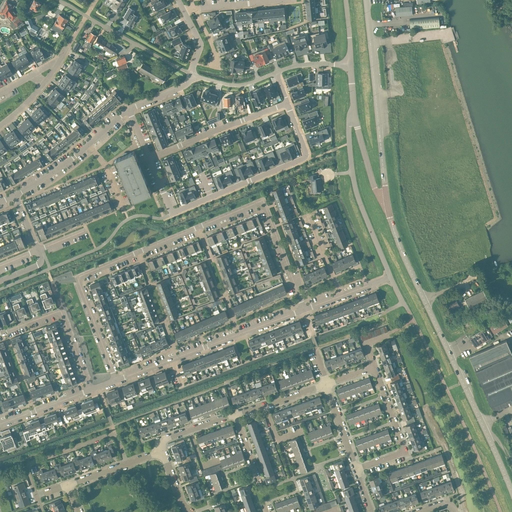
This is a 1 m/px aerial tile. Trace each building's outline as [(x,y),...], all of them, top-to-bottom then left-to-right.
[(26,5),(23,10),(27,12),(29,10),(32,12),(33,10),(36,11),(38,8),(38,7),(40,4),(39,3),(38,2),(36,1),(36,2),(34,0),(30,7),(26,5)] [(119,12),(126,0),(125,0),(110,0),(114,3),(111,8),(119,12)] [(158,0),(153,0),(150,2),(152,5),(154,4),(157,10),(160,9),(160,10),(164,8),(163,7),(167,5),(165,1),(164,1),(163,0),(161,0),(160,0),(159,1),(158,0)] [(505,0),(495,3),(496,5),(498,5),(498,7),(497,8),(497,10),(507,7),(509,6),(508,4),(510,4),(509,1),(507,2),(506,0),(505,0)] [(0,11),(0,17),(1,18),(2,18),(2,19),(3,19),(4,18),(5,18),(6,17),(7,18),(8,16),(12,20),(17,16),(12,9),(14,6),(6,1),(0,11)] [(412,15),(412,7),(395,8),(396,16),(412,15)] [(129,8),(123,17),(128,20),(126,24),(131,27),(137,16),(133,13),(134,11),(129,8)] [(164,23),(174,17),(173,13),(172,14),(170,11),(163,15),(161,12),(156,15),(158,18),(160,16),(164,23)] [(59,14),(53,26),(57,28),(55,30),(60,33),(68,19),(59,14)] [(217,16),(208,21),(211,27),(222,21),(219,15),(217,16)] [(19,17),(9,25),(13,30),(17,27),(18,28),(24,23),(19,17)] [(439,17),(409,19),(410,29),(440,27),(439,17)] [(35,26),(33,24),(30,18),(30,19),(25,21),(24,21),(27,27),(28,29),(29,31),(30,34),(35,37),(37,34),(35,33),(32,31),(35,26)] [(222,21),(211,27),(214,32),(220,29),(221,32),(227,29),(225,26),(223,27),(220,22),(222,21)] [(180,28),(179,28),(177,24),(172,27),(171,24),(165,27),(167,30),(169,29),(173,36),(182,31),(180,28)] [(223,37),(217,39),(219,46),(231,41),(228,32),(222,34),(223,37)] [(324,34),(319,35),(322,46),(327,44),(326,39),(329,38),(327,32),(324,33),(324,34)] [(90,33),(86,40),(85,39),(83,41),(87,44),(85,47),(88,49),(90,45),(91,43),(95,35),(90,33)] [(305,36),(300,37),(302,48),(308,46),(306,41),(309,40),(308,34),(304,35),(305,36)] [(314,35),(311,36),(312,42),(315,41),(316,47),(322,46),(319,35),(314,37),(314,35)] [(102,49),(106,42),(97,37),(93,43),(102,49)] [(180,37),(171,42),(174,46),(179,44),(180,47),(181,48),(178,56),(186,59),(190,47),(183,44),(182,43),(182,42),(180,37)] [(285,41),(278,43),(283,55),(289,53),(287,46),(288,46),(291,45),(288,37),(285,38),(286,40),(285,41)] [(294,37),(291,38),(292,44),(295,43),(297,49),(302,48),(300,37),(294,38),(294,37)] [(231,41),(219,46),(221,52),(228,49),(229,53),(230,53),(235,51),(231,41)] [(118,49),(106,42),(102,49),(114,56),(118,49)] [(76,43),(72,49),(77,51),(81,46),(76,43)] [(278,43),(272,46),(277,58),(283,55),(278,43)] [(47,57),(44,52),(42,53),(38,47),(33,50),(33,49),(30,51),(34,58),(37,57),(39,60),(41,59),(42,60),(47,57)] [(267,48),(258,51),(263,63),(269,61),(267,54),(270,53),(267,48)] [(258,51),(249,55),(251,61),(254,59),(257,66),(263,63),(258,51)] [(18,55),(25,67),(28,66),(27,64),(29,63),(28,61),(31,60),(27,53),(25,55),(23,53),(19,56),(18,55)] [(22,69),(25,67),(18,55),(13,58),(14,61),(12,62),(16,69),(18,67),(19,69),(21,68),(22,69)] [(124,57),(116,60),(118,66),(126,62),(124,57)] [(231,57),(230,70),(236,71),(238,58),(231,57)] [(70,64),(80,70),(83,65),(82,65),(84,62),(77,58),(76,61),(74,60),(73,62),(72,61),(70,64)] [(238,58),(236,71),(242,72),(244,59),(238,58)] [(1,65),(7,76),(9,75),(9,76),(14,74),(11,68),(9,69),(6,63),(1,66),(1,65)] [(117,67),(118,70),(115,72),(116,73),(119,72),(128,68),(126,63),(117,67)] [(143,63),(139,71),(154,80),(155,79),(162,82),(166,76),(143,63)] [(80,70),(70,64),(68,67),(69,68),(68,70),(70,71),(68,74),(74,77),(76,75),(77,75),(80,70)] [(326,74),(322,73),(322,88),(328,89),(328,81),(331,81),(331,82),(331,77),(328,77),(328,75),(326,75),(326,74)] [(62,76),(60,79),(70,86),(74,81),(73,80),(74,77),(68,74),(66,76),(65,75),(64,77),(62,76)] [(294,77),(286,80),(287,80),(288,85),(289,87),(296,84),(297,87),(302,86),(304,85),(303,81),(300,83),(297,76),(294,77)] [(70,86),(60,79),(58,82),(60,82),(58,84),(60,86),(58,88),(64,92),(65,89),(67,90),(70,86)] [(280,98),(277,91),(275,92),(272,85),(265,88),(269,99),(276,96),(277,99),(280,98)] [(298,90),(292,93),(294,99),(306,95),(302,86),(297,87),(297,88),(298,90)] [(64,92),(58,88),(56,90),(55,89),(53,91),(52,90),(50,93),(59,99),(62,95),(62,94),(64,92)] [(114,89),(109,93),(118,103),(122,99),(114,89)] [(204,91),(201,99),(213,103),(212,105),(216,106),(218,100),(215,99),(216,95),(209,92),(209,91),(205,90),(205,91),(204,91)] [(253,92),(255,97),(252,98),(255,106),(259,105),(257,102),(263,100),(260,90),(253,92)] [(59,99),(50,93),(48,95),(49,96),(47,98),(49,99),(47,102),(53,106),(55,104),(57,106),(61,101),(59,99)] [(109,94),(105,97),(113,106),(117,103),(118,103),(109,93),(109,94)] [(187,102),(185,103),(187,110),(190,109),(190,107),(197,105),(192,93),(189,95),(185,97),(187,102)] [(236,102),(234,102),(234,105),(240,105),(241,109),(245,108),(247,108),(247,105),(245,105),(245,101),(243,101),(242,96),(239,96),(238,96),(237,96),(237,97),(236,97),(236,102)] [(105,97),(101,101),(109,110),(113,106),(105,97)] [(180,98),(175,100),(179,111),(184,109),(180,98)] [(298,107),(300,112),(308,110),(311,109),(311,108),(312,108),(309,101),(308,98),(300,101),(301,104),(298,105),(299,107),(298,107)] [(179,111),(175,100),(172,101),(170,102),(174,113),(179,111)] [(101,101),(97,104),(105,113),(109,110),(101,101)] [(174,113),(170,102),(164,105),(169,115),(174,113)] [(97,104),(93,108),(101,117),(105,113),(97,104)] [(34,110),(44,121),(48,117),(45,115),(48,113),(42,107),(40,109),(39,107),(37,109),(36,108),(34,110)] [(93,108),(89,111),(97,120),(101,117),(93,108)] [(146,118),(159,113),(158,111),(155,112),(154,109),(144,113),(144,115),(145,118),(146,118)] [(37,121),(39,124),(43,120),(44,121),(34,110),(32,112),(33,113),(31,115),(32,117),(30,118),(35,123),(37,121)] [(310,118),(303,121),(306,128),(312,126),(313,127),(316,126),(316,125),(317,124),(314,117),(318,115),(317,110),(308,113),(310,118)] [(85,114),(85,115),(93,124),(94,124),(93,124),(97,120),(89,111),(85,115),(85,114)] [(159,113),(146,118),(148,123),(158,119),(157,120),(155,115),(159,113)] [(93,124),(85,115),(81,118),(89,128),(93,124)] [(277,119),(272,121),(276,129),(284,126),(285,130),(289,128),(286,121),(283,122),(281,117),(277,119)] [(22,121),(32,132),(31,131),(35,127),(33,125),(35,123),(30,118),(29,120),(27,119),(26,120),(25,119),(22,121)] [(161,124),(158,119),(148,123),(150,128),(161,124)] [(20,128),(18,129),(24,135),(23,135),(28,140),(30,138),(28,136),(32,132),(22,121),(20,124),(21,125),(19,126),(20,128)] [(73,128),(79,136),(84,133),(76,123),(71,126),(73,128)] [(190,123),(185,125),(186,127),(189,136),(192,135),(192,136),(194,135),(194,134),(195,134),(190,123)] [(265,123),(258,126),(259,129),(258,129),(259,132),(260,132),(262,136),(269,133),(270,135),(273,134),(271,127),(269,128),(268,127),(267,127),(265,123)] [(161,124),(150,128),(152,133),(163,129),(161,124)] [(186,127),(181,129),(184,138),(189,136),(186,127)] [(310,140),(309,140),(311,144),(312,145),(317,143),(317,144),(319,143),(318,143),(325,140),(323,137),(329,134),(326,128),(318,131),(319,135),(318,135),(317,136),(317,135),(317,136),(316,137),(315,137),(314,136),(314,137),(309,139),(310,140)] [(74,130),(70,133),(75,139),(79,136),(74,129),(74,130)] [(163,129),(152,133),(154,138),(163,135),(161,130),(163,129)] [(184,138),(181,129),(176,131),(178,136),(179,140),(180,140),(182,139),(184,138)] [(247,130),(242,132),(246,142),(254,139),(255,140),(258,139),(255,133),(252,134),(251,130),(247,131),(247,130)] [(8,133),(15,144),(20,140),(19,139),(21,137),(16,131),(14,133),(13,131),(11,132),(10,131),(8,133)] [(9,145),(10,147),(15,144),(8,133),(5,135),(6,136),(4,137),(5,139),(3,140),(7,147),(9,145)] [(70,133),(66,136),(71,143),(75,139),(70,133)] [(229,133),(220,137),(219,138),(221,141),(222,141),(222,143),(228,141),(229,144),(233,142),(236,141),(234,135),(231,137),(229,133)] [(163,135),(154,138),(156,143),(167,139),(165,140),(163,135)] [(66,136),(61,140),(67,146),(71,143),(66,136)] [(167,139),(156,143),(158,149),(169,144),(167,139)] [(211,140),(209,141),(214,152),(219,149),(214,139),(211,140)] [(61,140),(57,143),(62,150),(67,146),(61,140)] [(214,152),(209,141),(204,143),(209,154),(208,152),(213,150),(213,152),(214,152)] [(57,143),(53,146),(58,153),(62,150),(57,143)] [(209,154),(204,143),(201,144),(199,145),(204,156),(209,154)] [(294,143),(285,146),(290,159),(296,156),(294,151),(297,150),(294,143)] [(204,156),(199,145),(194,147),(199,158),(204,156)] [(53,146),(49,150),(54,156),(58,153),(53,146)] [(285,146),(276,150),(279,158),(282,156),(284,161),(290,159),(285,146)] [(199,158),(194,147),(191,148),(191,149),(189,149),(194,160),(199,158)] [(194,160),(189,149),(187,150),(184,151),(184,152),(188,162),(194,160)] [(49,150),(44,153),(49,160),(54,156),(49,150)] [(129,194),(131,199),(132,202),(152,193),(149,185),(144,187),(143,185),(147,184),(138,164),(137,164),(135,160),(138,159),(134,151),(114,159),(118,167),(119,167),(121,171),(120,171),(129,191),(130,193),(129,194)] [(273,152),(264,155),(269,168),(275,165),(273,160),(276,159),(273,152)] [(36,159),(40,166),(45,163),(40,154),(35,157),(34,157),(36,159)] [(264,157),(255,160),(257,166),(261,165),(263,170),(269,168),(264,155),(264,157)] [(165,165),(176,161),(174,156),(163,160),(164,162),(163,162),(165,165)] [(36,159),(31,162),(36,169),(40,166),(36,159)] [(178,166),(176,161),(165,165),(168,170),(178,166)] [(252,161),(243,165),(248,176),(253,174),(251,169),(254,167),(252,161)] [(31,162),(27,165),(31,172),(36,169),(31,162)] [(237,167),(234,169),(236,175),(240,173),(242,179),(248,176),(243,165),(243,164),(237,166),(237,167)] [(27,165),(22,168),(26,175),(31,172),(27,165)] [(180,171),(178,166),(168,170),(170,175),(180,171)] [(22,168),(17,170),(22,177),(26,175),(22,168)] [(17,170),(13,173),(17,180),(22,177),(17,170)] [(231,170),(222,174),(227,185),(232,183),(230,177),(233,176),(231,170)] [(13,173),(12,171),(7,174),(12,183),(17,180),(13,173)] [(182,176),(180,171),(170,175),(172,181),(182,176)] [(222,174),(213,178),(216,184),(219,183),(221,187),(227,185),(222,174)] [(97,175),(91,177),(95,185),(100,182),(97,175)] [(311,179),(313,192),(321,191),(320,178),(316,178),(316,175),(309,176),(309,179),(311,179)] [(91,177),(86,179),(89,187),(95,185),(91,177)] [(86,179),(81,181),(84,189),(89,187),(86,179)] [(81,181),(76,183),(79,191),(84,189),(81,181)] [(76,183),(71,185),(74,193),(79,191),(76,183)] [(71,185),(66,187),(69,195),(74,193),(71,185)] [(194,185),(185,189),(190,200),(196,198),(193,193),(197,192),(194,185)] [(66,187),(61,190),(64,197),(69,195),(66,187)] [(179,192),(176,193),(179,199),(182,198),(184,203),(190,200),(185,189),(185,188),(179,190),(179,192)] [(272,191),(274,196),(282,193),(280,188),(272,191)] [(61,190),(56,192),(59,199),(64,197),(61,190)] [(56,192),(51,194),(54,201),(59,199),(56,192)] [(284,198),(282,193),(274,196),(276,201),(284,198)] [(51,194),(46,196),(49,203),(54,201),(51,194)] [(46,196),(41,198),(44,205),(49,203),(46,196)] [(41,198),(36,200),(39,208),(44,205),(41,198)] [(286,203),(284,198),(276,201),(278,206),(286,203)] [(36,200),(31,202),(34,210),(39,208),(36,200)] [(34,210),(31,202),(26,204),(29,212),(34,210)] [(108,202),(103,204),(106,212),(112,210),(111,210),(108,202)] [(288,208),(286,203),(278,206),(280,211),(288,208)] [(103,204),(98,206),(101,215),(106,212),(103,204)] [(331,204),(323,207),(325,213),(333,209),(331,204)] [(98,206),(93,208),(96,217),(101,215),(98,206)] [(93,208),(88,211),(91,219),(96,217),(93,208)] [(290,213),(288,208),(280,211),(282,216),(290,213)] [(333,209),(325,213),(327,218),(336,214),(333,209)] [(8,211),(3,214),(6,221),(7,224),(13,221),(12,219),(8,211)] [(88,211),(83,213),(86,221),(91,219),(88,211)] [(83,213),(78,215),(81,223),(86,221),(83,213)] [(290,213),(282,216),(284,222),(292,219),(290,213)] [(336,214),(327,218),(329,223),(338,219),(336,214)] [(78,215),(73,217),(76,225),(81,223),(78,215)] [(252,218),(256,226),(261,224),(258,216),(252,218)] [(73,217),(68,219),(71,227),(76,225),(73,217)] [(252,218),(247,220),(251,228),(256,226),(252,218)] [(68,219),(62,221),(66,229),(71,227),(68,219)] [(338,219),(329,223),(331,228),(340,224),(338,219)] [(247,220),(242,222),(246,231),(251,228),(247,220)] [(62,221),(57,223),(61,231),(66,229),(62,221)] [(293,221),(284,224),(286,229),(295,226),(293,221)] [(240,223),(237,224),(241,233),(246,231),(242,222),(240,223)] [(57,223),(52,225),(56,233),(61,231),(57,223)] [(235,225),(232,226),(236,235),(241,233),(237,224),(235,225)] [(340,224),(331,228),(333,233),(342,229),(340,224)] [(52,225),(47,227),(51,235),(56,233),(52,225)] [(42,229),(43,229),(42,226),(35,229),(37,234),(36,234),(37,237),(39,236),(40,239),(39,240),(46,238),(42,229)] [(230,227),(227,228),(231,237),(236,235),(232,226),(230,227)] [(295,226),(286,229),(288,234),(296,231),(295,226)] [(47,227),(43,229),(42,229),(46,238),(51,235),(47,227)] [(225,229),(222,230),(226,239),(231,237),(227,228),(225,230),(225,229)] [(342,229),(333,233),(335,238),(344,234),(342,229)] [(220,232),(217,233),(221,241),(226,239),(222,230),(220,232)] [(296,231),(288,234),(290,239),(298,236),(296,231)] [(215,234),(212,235),(215,243),(221,241),(217,233),(215,234)] [(344,234),(335,238),(337,243),(346,239),(344,234)] [(13,238),(14,241),(18,249),(24,246),(22,243),(24,242),(23,240),(22,240),(20,235),(13,238)] [(210,236),(207,237),(210,245),(215,243),(212,235),(210,236)] [(298,236),(290,239),(292,244),(300,241),(298,236)] [(257,245),(265,242),(263,237),(255,240),(257,245)] [(346,239),(337,243),(340,248),(348,245),(346,239)] [(14,241),(9,243),(13,251),(18,249),(14,241)] [(193,243),(196,251),(202,249),(198,241),(195,242),(193,243)] [(300,241),(292,244),(294,249),(302,246),(300,241)] [(267,247),(265,242),(257,245),(259,251),(267,247)] [(9,243),(4,245),(8,253),(13,251),(9,243)] [(190,244),(188,245),(191,253),(196,251),(193,243),(190,244)] [(185,246),(183,247),(186,255),(191,253),(188,245),(185,246)] [(302,246),(294,249),(296,254),(304,251),(302,246)] [(180,248),(178,249),(181,257),(186,255),(183,247),(180,248)] [(269,252),(267,247),(259,251),(261,256),(269,252)] [(175,250),(173,251),(176,259),(181,257),(178,249),(175,250)] [(170,252),(168,253),(171,261),(176,259),(173,251),(170,252)] [(304,251),(296,254),(298,259),(306,256),(304,251)] [(271,257),(269,252),(261,256),(263,261),(271,257)] [(165,254),(163,255),(166,263),(171,261),(168,253),(165,254)] [(219,263),(227,260),(225,254),(217,257),(219,263)] [(352,254),(347,257),(351,265),(356,262),(352,254)] [(160,256),(158,257),(161,266),(166,263),(163,255),(160,256)] [(306,256),(298,259),(300,265),(308,262),(306,256)] [(155,258),(153,259),(156,268),(157,270),(162,268),(161,266),(158,257),(155,258)] [(273,263),(271,257),(263,261),(265,266),(273,263)] [(347,257),(342,259),(346,267),(351,265),(347,257)] [(156,268),(153,259),(150,260),(147,262),(151,270),(156,268)] [(342,259),(337,261),(341,269),(346,267),(342,259)] [(219,263),(221,268),(229,265),(227,260),(219,263)] [(337,261),(332,263),(336,271),(341,269),(337,261)] [(199,270),(207,267),(205,262),(197,265),(199,270)] [(275,268),(273,263),(265,266),(266,271),(275,268)] [(131,268),(134,275),(142,272),(141,269),(140,270),(138,265),(131,268)] [(221,268),(223,273),(231,270),(229,265),(221,268)] [(199,270),(201,275),(209,272),(207,267),(199,270)] [(324,267),(319,269),(322,277),(327,275),(324,267)] [(131,268),(125,271),(129,280),(135,278),(134,275),(131,268)] [(275,268),(266,271),(269,276),(277,273),(275,268)] [(322,277),(319,269),(314,271),(317,280),(322,277)] [(223,273),(225,278),(233,275),(231,270),(223,273)] [(125,271),(118,274),(122,283),(129,280),(125,271)] [(317,280),(314,271),(309,274),(312,282),(317,280)] [(201,275),(203,281),(211,277),(209,272),(201,275)] [(122,283),(118,274),(111,277),(115,286),(122,283)] [(312,282),(309,274),(303,276),(307,284),(312,282)] [(225,278),(226,283),(235,280),(233,275),(225,278)] [(203,281),(205,286),(213,282),(211,277),(203,281)] [(159,289),(167,286),(165,280),(157,283),(159,289)] [(226,283),(228,288),(237,285),(235,280),(226,283)] [(92,290),(101,287),(99,282),(90,285),(92,290)] [(205,286),(206,291),(215,288),(213,282),(205,286)] [(277,285),(282,295),(287,293),(282,283),(277,285)] [(237,285),(228,288),(230,294),(239,290),(237,285)] [(277,298),(282,295),(277,285),(272,287),(277,298)] [(169,291),(167,286),(159,289),(161,294),(169,291)] [(93,290),(95,295),(103,292),(101,287),(92,290),(93,290)] [(139,296),(148,292),(147,288),(146,288),(146,287),(137,291),(139,296)] [(272,300),(277,298),(272,287),(267,289),(272,300)] [(206,291),(208,296),(217,293),(215,288),(206,291)] [(267,302),(272,300),(267,289),(262,291),(267,302)] [(483,290),(465,299),(470,310),(488,301),(483,290)] [(95,295),(96,300),(107,296),(105,291),(103,292),(95,295)] [(171,296),(169,291),(161,294),(162,299),(171,296)] [(262,304),(267,302),(262,291),(257,294),(258,296),(262,304)] [(139,296),(141,301),(150,298),(148,293),(149,293),(148,292),(139,296)] [(45,293),(40,295),(42,301),(41,301),(42,303),(43,303),(43,305),(42,306),(42,308),(44,307),(45,308),(51,306),(50,303),(52,302),(50,296),(47,297),(45,293)] [(217,293),(208,296),(210,301),(219,298),(217,293)] [(371,294),(366,296),(369,305),(374,303),(371,294)] [(98,306),(98,305),(109,301),(107,296),(96,300),(98,306)] [(173,301),(171,296),(162,299),(164,304),(173,301)] [(257,306),(262,304),(258,296),(253,298),(257,306)] [(366,296),(361,298),(364,307),(369,305),(366,296)] [(29,313),(31,312),(31,313),(37,311),(36,308),(39,307),(36,301),(33,302),(32,298),(26,300),(29,307),(27,308),(29,313)] [(141,301),(143,306),(152,303),(150,298),(141,301)] [(252,309),(257,306),(253,298),(248,300),(252,309)] [(361,298),(356,300),(359,309),(364,307),(361,298)] [(456,299),(447,303),(450,309),(453,308),(454,309),(460,306),(456,299)] [(247,311),(252,309),(248,300),(243,303),(247,311)] [(356,300),(350,302),(353,311),(359,309),(356,300)] [(98,305),(100,310),(111,306),(109,301),(98,305)] [(175,306),(173,301),(164,304),(166,309),(175,306)] [(350,302),(345,304),(348,313),(353,311),(350,302)] [(14,317),(16,316),(17,318),(23,316),(22,313),(25,312),(23,306),(20,308),(18,303),(12,305),(14,310),(12,311),(14,317)] [(143,306),(145,311),(154,308),(152,303),(143,306)] [(242,313),(247,311),(243,303),(238,305),(242,313)] [(345,304),(340,306),(343,314),(348,313),(345,304)] [(242,313),(238,305),(233,307),(237,315),(242,313)] [(100,310),(102,315),(112,312),(111,306),(100,310)] [(176,311),(175,306),(166,309),(168,314),(176,311)] [(340,306),(335,308),(338,316),(343,314),(340,306)] [(145,311),(147,316),(156,313),(154,308),(145,311)] [(335,308),(330,310),(333,318),(338,316),(335,308)] [(330,310),(324,312),(328,320),(333,318),(330,310)] [(4,311),(0,312),(0,316),(3,324),(8,322),(8,323),(12,321),(8,311),(5,312),(4,311)] [(176,311),(168,314),(170,319),(178,316),(176,311)] [(220,313),(223,321),(229,319),(225,311),(220,313)] [(102,315),(104,320),(114,317),(112,312),(102,315)] [(324,312),(319,314),(322,322),(328,320),(324,312)] [(147,316),(149,321),(158,318),(158,317),(158,318),(156,313),(147,316)] [(218,323),(223,321),(220,313),(215,315),(218,323)] [(322,322),(319,314),(314,316),(317,324),(322,322)] [(213,326),(218,323),(215,315),(210,317),(213,326)] [(106,326),(106,325),(114,322),(116,322),(114,317),(104,320),(106,326)] [(208,328),(213,326),(210,317),(205,320),(208,328)] [(488,327),(470,338),(475,346),(493,335),(492,335),(508,325),(503,317),(488,327)] [(158,318),(149,321),(151,326),(160,323),(159,322),(160,322),(158,318)] [(468,319),(461,324),(465,331),(473,326),(468,319)] [(203,330),(208,328),(205,320),(200,322),(203,330)] [(302,328),(299,321),(297,322),(294,323),(297,332),(297,331),(298,334),(299,334),(304,332),(303,330),(302,328)] [(116,322),(114,322),(106,325),(106,326),(108,331),(118,327),(116,322)] [(199,332),(203,330),(200,322),(195,324),(199,332)] [(56,328),(54,323),(44,327),(46,332),(56,328)] [(297,332),(294,323),(291,324),(289,325),(292,333),(297,332)] [(194,334),(199,332),(195,324),(190,326),(194,334)] [(292,333),(289,325),(287,326),(284,327),(287,335),(292,333)] [(189,337),(194,334),(190,326),(185,328),(189,337)] [(108,331),(110,336),(118,332),(120,332),(118,327),(108,331)] [(287,335),(284,327),(281,328),(279,329),(282,337),(287,335)] [(46,332),(48,337),(58,334),(56,329),(56,328),(46,332)] [(184,339),(189,337),(185,328),(180,331),(184,339)] [(282,337),(279,329),(277,330),(277,329),(274,331),(277,339),(282,337)] [(184,339),(180,331),(175,333),(178,341),(184,339)] [(277,339),(274,331),(271,332),(269,333),(272,341),(273,343),(278,342),(277,339)] [(110,336),(112,340),(112,341),(120,337),(122,337),(120,332),(118,332),(110,336)] [(272,341),(269,333),(267,333),(264,334),(267,343),(272,341)] [(50,342),(52,342),(60,339),(58,334),(48,337),(50,342)] [(267,343),(264,334),(261,336),(259,336),(262,345),(267,343)] [(13,344),(22,341),(20,336),(10,339),(12,345),(13,344)] [(160,340),(164,348),(169,345),(165,336),(160,338),(160,340)] [(262,345),(259,336),(257,337),(254,338),(257,347),(262,345)] [(112,341),(112,340),(111,341),(113,346),(114,346),(122,343),(124,342),(122,337),(120,337),(112,341)] [(257,347),(254,338),(251,339),(248,340),(251,349),(257,347)] [(52,342),(53,347),(62,344),(60,339),(52,342)] [(154,352),(159,350),(155,342),(155,340),(150,342),(151,344),(154,352)] [(160,340),(155,342),(159,350),(164,348),(160,340)] [(511,353),(506,340),(469,356),(494,412),(511,403),(511,401),(510,398),(511,396),(511,353)] [(13,344),(15,349),(24,346),(22,341),(13,344)] [(114,346),(115,351),(124,348),(122,343),(114,346)] [(379,353),(388,350),(386,343),(377,346),(379,353)] [(52,348),(53,353),(64,349),(62,344),(53,347),(52,348)] [(149,354),(154,352),(151,344),(146,346),(149,354)] [(149,354),(146,346),(145,345),(140,347),(144,356),(149,354)] [(15,349),(17,354),(25,351),(24,346),(15,349)] [(238,357),(234,346),(231,347),(228,348),(232,359),(233,358),(238,357)] [(117,356),(126,353),(128,352),(126,347),(124,348),(115,351),(117,356)] [(364,356),(361,347),(355,350),(358,358),(364,356)] [(232,359),(228,348),(225,349),(223,350),(227,359),(232,357),(232,359)] [(64,349),(53,353),(55,358),(57,357),(66,354),(64,349)] [(221,350),(218,352),(221,361),(222,363),(227,361),(227,359),(223,350),(221,351),(221,350)] [(358,358),(355,350),(349,352),(352,360),(358,358)] [(388,350),(379,353),(381,359),(390,356),(388,350)] [(17,354),(19,359),(27,356),(25,351),(17,354)] [(221,361),(218,352),(215,353),(213,354),(216,362),(221,361)] [(352,360),(349,352),(343,354),(346,363),(352,360)] [(117,356),(119,361),(128,358),(126,353),(117,356)] [(57,357),(59,362),(67,359),(66,354),(57,357)] [(216,362),(213,354),(211,354),(208,355),(211,364),(212,366),(217,364),(216,362)] [(346,363),(343,354),(337,356),(340,365),(346,363)] [(212,366),(211,364),(208,355),(205,357),(203,357),(207,368),(212,366)] [(19,359),(21,364),(29,361),(27,356),(19,359)] [(340,365),(337,356),(331,358),(334,367),(340,365)] [(390,356),(381,359),(384,365),(392,362),(390,356)] [(207,368),(203,357),(201,358),(198,359),(201,368),(202,370),(207,368)] [(0,360),(0,363),(1,366),(9,363),(7,358),(0,360)] [(130,363),(128,358),(119,361),(121,366),(130,363)] [(324,361),(327,369),(334,367),(331,358),(324,361)] [(69,364),(70,364),(68,359),(67,359),(59,362),(57,363),(59,368),(61,367),(69,364)] [(201,368),(198,359),(195,360),(193,361),(196,370),(201,368)] [(21,364),(23,369),(31,366),(29,361),(21,364)] [(196,370),(193,361),(191,362),(188,363),(191,372),(196,370)] [(392,362),(384,365),(386,371),(394,368),(392,362)] [(0,371),(0,372),(3,371),(11,368),(9,363),(1,366),(0,366),(0,371)] [(191,372),(188,363),(185,364),(182,365),(183,366),(185,372),(186,375),(186,376),(191,374),(192,374),(191,372)] [(61,367),(59,368),(61,373),(63,372),(71,369),(69,364),(61,367)] [(23,369),(25,374),(33,371),(31,366),(23,369)] [(306,371),(309,381),(314,379),(311,370),(312,369),(311,366),(309,367),(310,370),(307,371),(306,371)] [(3,371),(5,376),(13,373),(11,368),(3,371)] [(306,371),(307,371),(306,368),(304,369),(305,371),(302,373),(300,373),(304,383),(309,381),(306,371)] [(394,368),(386,371),(388,377),(390,377),(391,379),(399,376),(398,373),(397,374),(394,368)] [(63,378),(73,374),(71,369),(63,372),(61,373),(63,378)] [(300,373),(302,373),(301,370),(298,371),(299,373),(296,374),(295,375),(298,385),(304,383),(300,373)] [(35,376),(33,371),(25,374),(24,375),(26,380),(35,376)] [(169,384),(168,381),(171,380),(169,373),(166,374),(165,371),(162,372),(162,371),(159,372),(164,386),(169,384)] [(164,386),(159,372),(156,373),(157,374),(154,375),(155,378),(153,379),(155,386),(158,385),(158,386),(163,384),(164,386)] [(295,375),(296,374),(295,372),(293,373),(294,375),(291,376),(289,377),(293,387),(298,385),(295,375)] [(5,376),(7,381),(15,378),(13,373),(5,376)] [(75,379),(73,374),(63,378),(65,383),(67,382),(75,379)] [(289,377),(291,376),(290,374),(288,374),(289,377),(285,378),(284,379),(287,388),(293,387),(289,377)] [(284,379),(285,378),(284,376),(282,376),(283,379),(278,381),(282,390),(287,388),(284,379)] [(392,389),(401,386),(399,380),(400,380),(399,376),(391,379),(392,382),(390,383),(392,389)] [(16,377),(15,378),(7,381),(9,386),(18,383),(16,377)] [(153,387),(155,386),(153,379),(150,380),(149,377),(144,379),(148,391),(153,389),(153,387)] [(369,392),(368,389),(373,388),(369,378),(364,380),(367,390),(366,390),(367,393),(369,392)] [(75,379),(67,382),(65,383),(67,388),(77,384),(75,379)] [(140,384),(137,385),(139,392),(142,391),(142,392),(148,390),(148,391),(144,379),(138,381),(140,384)] [(363,391),(366,390),(367,390),(364,380),(358,382),(362,391),(360,392),(361,395),(364,394),(363,391)] [(45,386),(48,394),(54,392),(50,384),(50,381),(44,383),(45,386)] [(277,390),(274,382),(268,384),(271,392),(277,390)] [(357,393),(360,392),(362,391),(358,382),(353,384),(356,393),(355,394),(356,396),(358,396),(357,393)] [(131,384),(128,385),(132,396),(137,394),(137,393),(139,392),(137,385),(134,386),(133,383),(131,384)] [(271,392),(268,384),(262,386),(265,394),(271,392)] [(352,395),(355,394),(356,393),(353,384),(347,386),(351,395),(350,396),(351,398),(353,398),(352,395)] [(124,390),(121,391),(124,398),(126,397),(126,398),(132,396),(128,385),(125,386),(123,387),(124,390)] [(33,400),(38,398),(34,386),(29,388),(33,400)] [(34,386),(38,398),(43,396),(40,387),(35,389),(34,386)] [(45,386),(40,387),(43,396),(48,394),(45,386)] [(265,394),(262,386),(256,388),(259,397),(265,394)] [(342,387),(345,395),(346,397),(344,398),(345,400),(347,400),(347,397),(350,396),(351,395),(347,386),(342,387)] [(401,386),(392,389),(394,395),(403,392),(401,386)] [(341,399),(344,398),(346,397),(345,395),(342,387),(337,389),(340,399),(339,399),(340,402),(342,401),(341,399)] [(124,398),(121,391),(119,392),(118,389),(115,390),(115,389),(115,388),(111,390),(116,402),(117,403),(125,400),(124,400),(124,398)] [(259,397),(256,388),(250,390),(253,399),(259,397)] [(112,405),(117,403),(116,402),(111,390),(108,391),(109,391),(109,392),(107,393),(108,396),(105,397),(108,404),(111,403),(112,405)] [(253,399),(250,390),(244,392),(247,401),(253,399)] [(247,401),(244,392),(238,395),(241,403),(247,401)] [(403,392),(394,395),(397,401),(405,398),(403,392)] [(221,398),(225,408),(230,406),(227,396),(228,396),(227,393),(225,393),(226,396),(222,397),(221,398)] [(22,394),(17,396),(20,404),(25,402),(22,394)] [(221,398),(222,397),(222,395),(219,395),(220,398),(217,399),(216,400),(219,409),(225,408),(221,398)] [(231,397),(234,405),(241,403),(238,395),(231,397)] [(11,396),(6,398),(7,400),(10,408),(15,406),(12,398),(11,396)] [(17,396),(12,398),(15,406),(20,404),(17,396)] [(216,400),(217,399),(216,397),(214,397),(215,400),(212,401),(210,402),(214,411),(219,409),(216,400)] [(323,406),(320,397),(314,399),(317,408),(323,406)] [(210,402),(212,401),(211,398),(208,399),(209,402),(206,403),(205,404),(208,413),(214,411),(210,402)] [(405,398),(397,401),(399,407),(407,404),(405,398)] [(87,401),(91,413),(100,410),(97,402),(97,403),(97,404),(95,405),(93,399),(90,400),(87,401)] [(308,401),(311,410),(317,408),(314,399),(308,401)] [(10,408),(7,400),(2,402),(5,410),(10,408)] [(205,404),(206,403),(205,400),(203,401),(204,404),(201,405),(200,405),(203,415),(208,413),(205,404)] [(83,416),(91,413),(87,401),(83,402),(84,403),(81,404),(83,409),(81,410),(83,416)] [(302,403),(305,412),(311,410),(308,401),(302,403)] [(200,405),(201,405),(200,402),(198,403),(199,406),(196,407),(194,407),(198,417),(203,415),(200,405)] [(296,405),(299,414),(305,412),(302,403),(296,405)] [(189,409),(192,419),(198,417),(194,407),(196,407),(195,404),(192,405),(193,408),(189,409)] [(377,415),(382,413),(378,404),(373,406),(376,415),(375,416),(376,418),(378,418),(377,415)] [(407,404),(399,407),(401,414),(410,411),(407,404)] [(290,407),(293,416),(299,414),(296,405),(290,407)] [(83,416),(81,410),(78,411),(76,406),(73,407),(73,406),(70,407),(74,417),(74,419),(83,416)] [(373,420),(372,417),(375,416),(376,415),(373,406),(367,407),(371,417),(370,418),(371,420),(373,420)] [(64,410),(66,414),(63,415),(66,423),(69,421),(68,419),(74,417),(70,407),(66,409),(67,409),(64,410)] [(284,409),(288,418),(293,416),(290,407),(284,409)] [(367,421),(366,419),(370,418),(371,417),(367,407),(362,409),(366,419),(364,420),(365,422),(367,421)] [(279,412),(282,420),(288,418),(284,409),(279,412)] [(362,423),(361,421),(364,420),(366,419),(362,409),(357,411),(360,421),(359,422),(360,424),(362,423)] [(355,423),(354,423),(354,426),(357,425),(356,423),(359,422),(360,421),(357,411),(351,413),(355,423)] [(410,411),(401,414),(403,420),(405,419),(406,422),(414,419),(413,416),(412,417),(410,411)] [(179,414),(182,423),(188,420),(185,412),(179,414)] [(273,414),(276,422),(282,420),(279,412),(273,414)] [(53,414),(50,415),(54,425),(59,423),(60,425),(63,424),(60,416),(57,417),(56,413),(53,414)] [(350,425),(354,423),(355,423),(351,413),(346,415),(349,424),(348,425),(349,428),(351,427),(350,425)] [(173,416),(176,425),(182,423),(179,414),(173,416)] [(47,423),(44,424),(46,430),(49,429),(48,427),(54,425),(50,415),(47,416),(47,417),(44,417),(47,423)] [(167,419),(170,427),(176,425),(173,416),(167,419)] [(161,421),(164,429),(170,427),(167,419),(161,421)] [(407,432),(416,429),(414,423),(416,422),(414,419),(406,422),(407,425),(405,426),(407,432)] [(36,420),(33,421),(37,431),(37,433),(46,430),(44,424),(41,425),(39,420),(36,420)] [(37,431),(33,421),(30,422),(30,423),(28,424),(30,430),(23,432),(23,430),(22,430),(27,442),(27,441),(30,439),(29,436),(37,433),(37,431)] [(154,423),(157,431),(164,429),(161,421),(154,423)] [(255,421),(248,423),(250,430),(257,427),(255,421)] [(333,434),(330,425),(331,425),(330,422),(328,422),(329,425),(326,426),(324,427),(328,436),(333,434)] [(148,425),(151,434),(157,431),(154,423),(148,425)] [(324,427),(326,426),(325,424),(322,424),(323,427),(320,428),(319,429),(322,438),(328,436),(324,427)] [(138,428),(141,437),(145,436),(151,434),(148,425),(142,427),(138,428)] [(226,427),(229,436),(235,433),(232,425),(226,427)] [(319,429),(320,428),(319,426),(317,426),(318,429),(315,430),(313,431),(317,440),(322,438),(319,429)] [(229,436),(226,427),(220,429),(223,438),(229,436)] [(252,435),(259,433),(257,427),(250,430),(252,435)] [(308,433),(311,442),(317,440),(313,431),(315,430),(314,427),(312,428),(313,431),(308,433)] [(2,443),(13,439),(11,435),(9,429),(1,432),(2,435),(3,436),(0,437),(0,440),(1,440),(2,443)] [(223,438),(220,429),(214,431),(218,440),(223,438)] [(386,441),(391,439),(388,429),(382,431),(386,441),(384,442),(385,444),(387,443),(386,441)] [(416,429),(407,432),(410,438),(418,435),(416,429)] [(218,440),(214,431),(209,433),(212,442),(218,440)] [(382,445),(381,443),(384,442),(386,441),(382,431),(377,433),(380,443),(379,443),(380,446),(382,445)] [(212,442),(209,433),(203,435),(206,444),(212,442)] [(254,441),(261,439),(259,433),(252,435),(254,441)] [(376,445),(379,443),(380,443),(377,433),(371,435),(375,445),(373,445),(374,448),(377,447),(376,445)] [(206,444),(203,435),(197,437),(200,446),(206,444)] [(370,446),(373,445),(375,445),(371,435),(366,437),(369,447),(368,447),(369,450),(371,449),(370,446)] [(418,435),(410,438),(412,444),(420,441),(418,435)] [(289,441),(291,445),(291,446),(301,443),(299,437),(289,441)] [(365,448),(368,447),(369,447),(366,437),(361,439),(364,449),(363,449),(364,452),(366,451),(365,448)] [(14,442),(13,439),(2,443),(3,445),(2,446),(3,449),(7,447),(7,448),(8,451),(16,448),(14,442)] [(174,453),(184,450),(182,443),(185,442),(183,439),(175,442),(176,445),(172,446),(174,453)] [(256,447),(264,444),(261,439),(254,441),(256,447)] [(360,450),(363,449),(364,449),(361,439),(355,441),(358,450),(357,451),(358,454),(361,453),(360,450)] [(417,453),(425,450),(425,449),(427,448),(426,446),(423,447),(420,441),(412,444),(414,450),(416,450),(417,453)] [(293,452),(303,448),(301,443),(291,446),(291,445),(288,446),(289,448),(291,447),(293,450),(293,452)] [(103,451),(106,460),(113,457),(112,456),(115,455),(111,444),(108,446),(109,449),(103,451)] [(258,453),(266,450),(264,444),(256,447),(258,453)] [(295,457),(305,453),(303,448),(293,452),(293,450),(290,451),(291,453),(293,452),(294,455),(295,457)] [(93,451),(97,462),(100,461),(100,462),(106,460),(103,451),(97,453),(96,450),(93,451)] [(184,450),(174,453),(177,460),(181,459),(182,462),(190,459),(189,456),(187,457),(184,450)] [(231,456),(234,465),(240,463),(236,454),(238,453),(237,450),(234,451),(235,454),(232,455),(231,456)] [(260,459),(268,456),(266,450),(258,453),(260,459)] [(97,462),(93,451),(90,452),(91,455),(85,457),(88,466),(94,464),(94,463),(97,462)] [(225,458),(229,467),(234,465),(231,456),(232,455),(231,452),(229,453),(230,456),(227,457),(225,458)] [(242,452),(238,453),(236,454),(240,463),(245,461),(242,452)] [(297,462),(307,459),(305,453),(295,457),(294,455),(292,456),(293,459),(295,458),(296,461),(297,462)] [(220,459),(221,464),(223,469),(229,467),(225,458),(227,457),(226,454),(224,455),(225,458),(220,459)] [(445,463),(441,454),(435,456),(438,465),(445,463)] [(88,466),(85,457),(79,459),(78,456),(75,457),(79,468),(82,467),(82,468),(88,466)] [(262,465),(270,462),(268,456),(260,459),(262,465)] [(438,465),(435,456),(430,458),(433,467),(438,465)] [(79,468),(75,457),(72,459),(73,461),(67,464),(70,473),(76,470),(76,469),(79,468)] [(433,467),(430,458),(424,460),(427,469),(433,467)] [(190,459),(182,462),(183,465),(179,466),(181,473),(191,469),(189,463),(192,462),(190,459)] [(299,468),(309,464),(307,459),(297,462),(296,461),(294,462),(295,464),(297,463),(298,466),(299,468)] [(343,467),(345,467),(342,460),(333,464),(335,470),(343,467)] [(427,469),(424,460),(418,463),(421,471),(427,469)] [(264,470),(272,468),(270,462),(262,465),(264,470)] [(70,473),(67,464),(61,465),(60,463),(57,464),(60,475),(63,474),(64,475),(70,473)] [(421,471),(418,463),(412,465),(415,473),(421,471)] [(60,475),(57,464),(54,465),(55,468),(49,470),(52,479),(58,477),(58,476),(60,475)] [(301,473),(311,470),(309,464),(299,468),(298,466),(296,467),(296,469),(299,468),(301,473)] [(415,473),(412,465),(406,467),(409,475),(415,473)] [(345,473),(343,467),(335,470),(337,476),(345,473)] [(409,475),(406,467),(400,469),(403,478),(409,475)] [(272,468),(264,470),(267,476),(274,474),(272,468)] [(39,470),(42,481),(45,480),(46,481),(52,479),(49,470),(43,472),(42,469),(39,470)] [(191,469),(181,473),(184,480),(188,479),(189,482),(198,478),(196,475),(194,476),(191,469)] [(403,478),(400,469),(394,471),(398,480),(403,478)] [(211,480),(221,476),(219,471),(218,471),(215,472),(212,473),(209,474),(211,478),(208,479),(209,482),(212,481),(211,480)] [(388,473),(392,482),(398,480),(394,471),(388,473)] [(345,473),(337,476),(339,481),(347,479),(345,473)] [(267,483),(276,480),(274,474),(267,476),(265,477),(267,483)] [(213,485),(223,482),(221,476),(211,480),(212,481),(213,484),(210,485),(211,487),(213,486),(213,485)] [(302,485),(310,482),(308,476),(300,479),(302,485)] [(378,477),(369,480),(371,486),(380,483),(378,477)] [(189,493),(199,489),(196,482),(199,482),(198,478),(189,482),(190,484),(186,486),(189,493)] [(347,479),(339,481),(341,488),(349,485),(347,479)] [(454,489),(451,481),(445,483),(448,491),(454,489)] [(213,485),(213,486),(215,489),(212,490),(213,492),(216,491),(225,487),(223,482),(213,485)] [(310,482),(302,485),(304,491),(313,488),(310,482)] [(24,483),(14,486),(16,491),(18,490),(19,493),(15,494),(20,507),(29,503),(25,491),(23,492),(22,492),(21,489),(25,488),(24,483)] [(373,492),(382,489),(380,483),(371,486),(373,492)] [(448,491),(445,483),(439,485),(442,494),(448,491)] [(442,494),(439,485),(432,487),(436,496),(442,494)] [(249,486),(239,489),(241,495),(251,492),(249,486)] [(352,494),(354,493),(352,487),(342,490),(345,496),(352,494)] [(436,496),(432,487),(426,489),(429,498),(436,496)] [(313,488),(304,491),(306,497),(315,494),(313,488)] [(199,489),(189,493),(191,500),(195,498),(196,501),(205,498),(203,495),(201,496),(199,489)] [(375,498),(384,495),(382,489),(373,492),(375,498)] [(420,492),(423,500),(429,498),(426,489),(420,492)] [(251,492),(241,495),(243,501),(251,498),(249,492),(251,492)] [(409,495),(412,504),(419,502),(416,493),(409,495)] [(315,494),(306,497),(308,503),(317,500),(315,494)] [(354,499),(352,494),(345,496),(347,502),(354,499)] [(403,498),(406,506),(412,504),(409,495),(403,498)] [(295,508),(300,506),(297,496),(291,498),(295,508)] [(251,498),(243,501),(245,507),(253,504),(251,498)] [(295,508),(291,498),(286,500),(289,510),(290,510),(293,508),(294,511),(296,510),(295,508)] [(397,500),(400,508),(406,506),(403,498),(397,500)] [(354,499),(347,502),(349,508),(356,505),(354,499)] [(60,500),(49,504),(50,507),(53,506),(55,511),(64,509),(62,502),(61,503),(60,500)] [(226,500),(217,503),(219,506),(215,507),(216,511),(222,511),(227,510),(225,504),(227,503),(226,500)] [(289,510),(286,500),(280,502),(284,511),(285,511),(288,510),(288,511),(290,511),(290,510),(289,510)] [(317,500),(308,503),(310,509),(313,508),(316,507),(318,506),(319,506),(317,500)] [(391,502),(394,511),(400,508),(397,500),(391,502)] [(284,511),(280,502),(275,504),(277,511),(284,511),(285,511),(284,511)] [(385,504),(387,511),(390,511),(394,511),(391,502),(385,504)]
